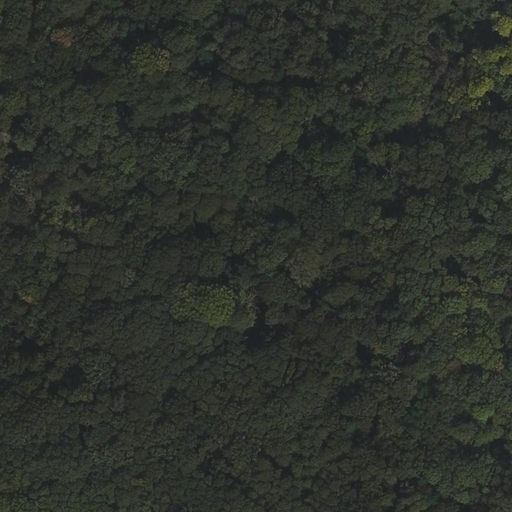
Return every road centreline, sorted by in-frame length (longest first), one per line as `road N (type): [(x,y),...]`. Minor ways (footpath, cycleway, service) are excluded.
road 1 (track): [(0,484),(166,421),(263,407),(332,429),(475,511)]
road 2 (track): [(65,0),(0,154)]
